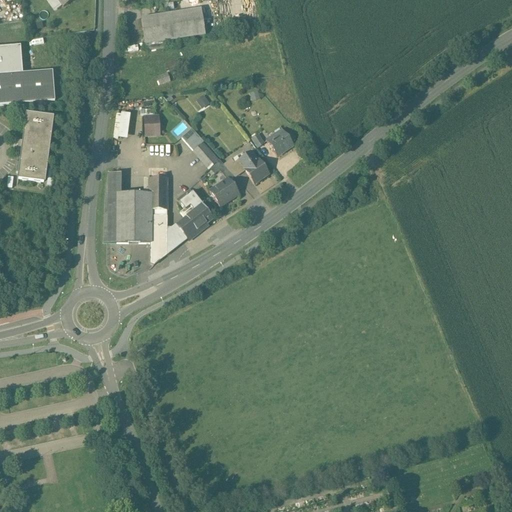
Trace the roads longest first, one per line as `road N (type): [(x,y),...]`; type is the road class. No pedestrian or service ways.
road 1 (tertiary): [(511,37),(225,249),(113,308)]
road 2 (unclassified): [(86,292),(108,0)]
road 3 (unclassified): [(157,511),(95,340)]
